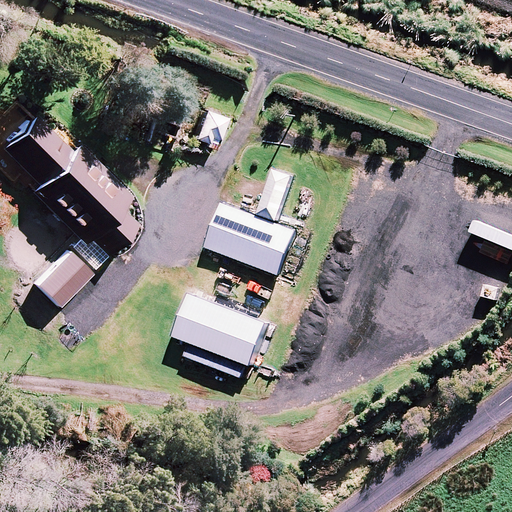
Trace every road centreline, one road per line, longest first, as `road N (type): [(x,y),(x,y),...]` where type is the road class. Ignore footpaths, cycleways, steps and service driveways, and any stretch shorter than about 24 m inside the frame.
road 1 (residential): [(511,124),(164,0)]
road 2 (unclassified): [(352,511),(511,396)]
